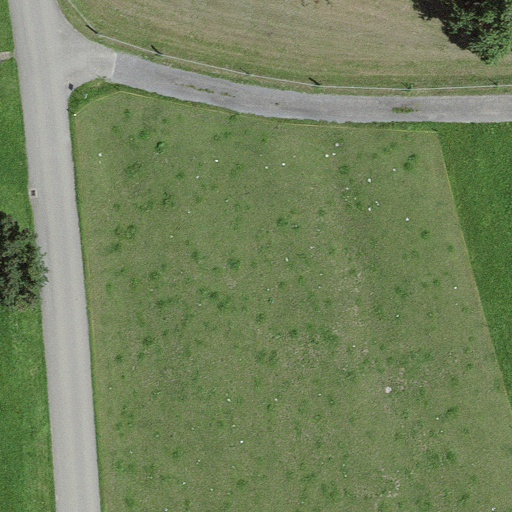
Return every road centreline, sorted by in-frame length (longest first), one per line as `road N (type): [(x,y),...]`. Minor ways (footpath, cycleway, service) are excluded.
road 1 (unclassified): [(80,511),(38,0)]
road 2 (track): [(47,55),(183,90),(330,110),(511,117)]
